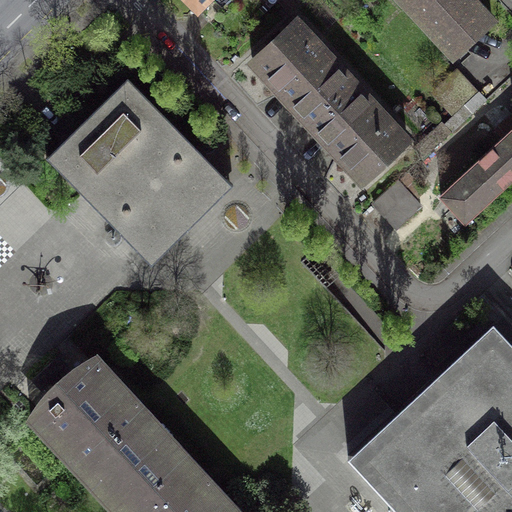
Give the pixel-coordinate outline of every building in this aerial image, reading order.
[(186,0),(197,11),(208,0),(186,0)] [(299,0),(278,0),(289,10),(299,0)] [(492,21),(472,0),(404,0),(455,54),(492,21)] [(252,61),(310,123),(354,82),(296,20),(252,61)] [(475,91),(456,70),(432,92),(452,113),(475,91)] [(233,183),(128,76),(46,156),(151,263),(233,183)] [(310,123),(362,180),(406,138),(354,82),(310,123)] [(423,156),(450,132),(442,122),(415,147),(423,156)] [(511,128),(440,195),(465,222),(511,178),(511,128)] [(421,204),(398,180),(374,202),(397,227),(421,204)] [(399,511),(511,511),(511,340),(493,320),(347,455),(399,511)] [(241,511),(96,356),(78,365),(64,376),(54,386),(45,394),(38,404),(30,415),(119,511),(241,511)]
